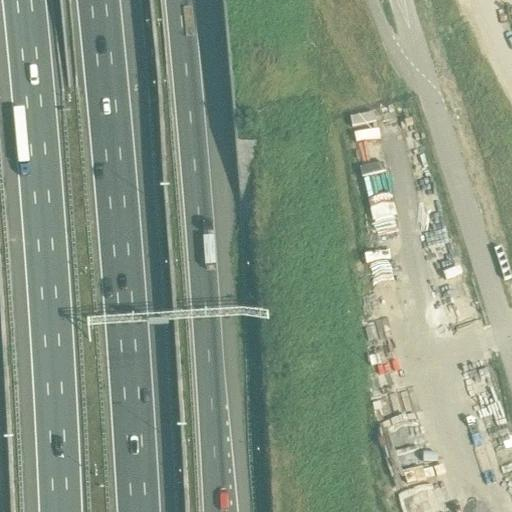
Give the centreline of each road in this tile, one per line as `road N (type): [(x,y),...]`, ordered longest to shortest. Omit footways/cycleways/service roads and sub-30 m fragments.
road 1 (motorway): [(18,0),(61,511)]
road 2 (motorway): [(137,511),(97,0)]
road 3 (motorway): [(216,511),(181,0)]
